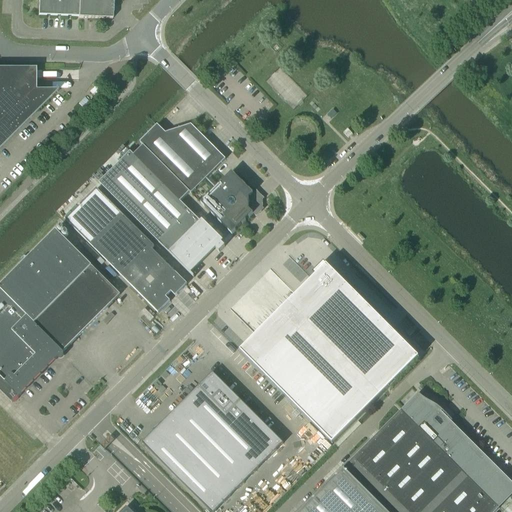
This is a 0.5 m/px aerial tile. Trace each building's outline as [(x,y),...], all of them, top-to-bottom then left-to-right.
[(38,0),(38,16),(78,17),(78,18),(112,20),(112,0),(38,0)] [(0,69),(0,148),(35,114),(58,91),(35,91),(35,80),(40,80),(40,72),(35,72),(35,69),(0,69)] [(140,143),(143,146),(190,193),(191,194),(205,180),(215,190),(201,204),(232,235),(253,214),(249,211),(249,207),(252,207),(252,201),(249,201),(249,198),(253,194),(232,173),(218,187),(208,177),(225,160),(191,126),(165,134),(157,126),(140,143)] [(343,134),(344,135),(348,139),(352,135),(347,130),(343,134)] [(180,202),(190,193),(143,146),(134,156),(130,152),(99,184),(187,272),(213,246),(220,253),(225,247),(180,202)] [(66,221),(157,313),(169,302),(165,298),(171,292),(175,296),(187,285),(176,274),(175,274),(151,250),(154,247),(97,190),(66,221)] [(56,231),(0,286),(0,296),(62,359),(62,358),(63,358),(63,357),(64,357),(64,356),(64,355),(64,354),(63,353),(120,295),(56,231)] [(316,277),(240,352),(332,445),(418,359),(338,278),(334,274),(324,263),(313,274),(316,277)] [(0,296),(0,391),(12,403),(19,396),(57,358),(58,359),(59,359),(60,359),(61,359),(62,359),(0,296)] [(411,328),(406,333),(409,336),(414,331),(411,328)] [(212,373),(142,444),(209,511),(215,511),(283,444),(212,373)] [(300,511),(495,511),(499,509),(497,507),(499,505),(505,499),(506,500),(511,493),(511,486),(484,458),(483,460),(446,422),(444,421),(445,419),(443,416),(441,418),(438,415),(441,412),(443,413),(443,412),(438,408),(433,404),(429,402),(423,398),(418,394),(417,395),(419,397),(415,401),(414,401),(404,410),(405,411),(403,413),(401,411),(400,412),(300,511)]
